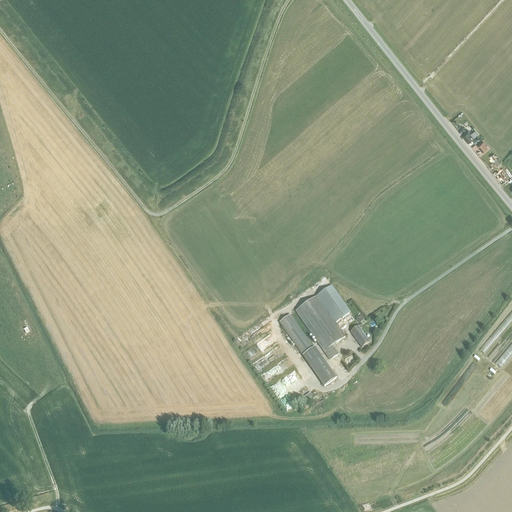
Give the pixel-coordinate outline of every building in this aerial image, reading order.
[(462,136),(467,143),(474,138),(475,136),(472,132),(470,134),(468,131),(467,132),(465,130),(463,128),(458,132),(460,134),(462,136)] [(486,146),(480,140),(478,142),(475,144),(481,151),(486,146)] [(497,173),(494,176),(501,185),(509,179),(505,173),(507,172),(506,171),(505,170),(498,175),(497,173)] [(318,297),(341,330),(352,322),(329,289),(318,297)] [(318,297),(296,312),(330,361),(339,355),(333,346),(346,337),(318,297)] [(291,316),(280,323),(303,356),(314,349),(291,316)] [(358,316),(355,318),(357,320),(356,320),(359,324),(365,320),(362,316),(360,318),(358,316)] [(359,327),(351,332),(362,348),(370,343),(359,327)] [(249,350),(251,355),(261,353),(259,347),(249,350)] [(337,379),(315,348),(303,356),(325,388),(337,379)] [(297,402),(303,399),(299,392),(293,396),(297,402)]
